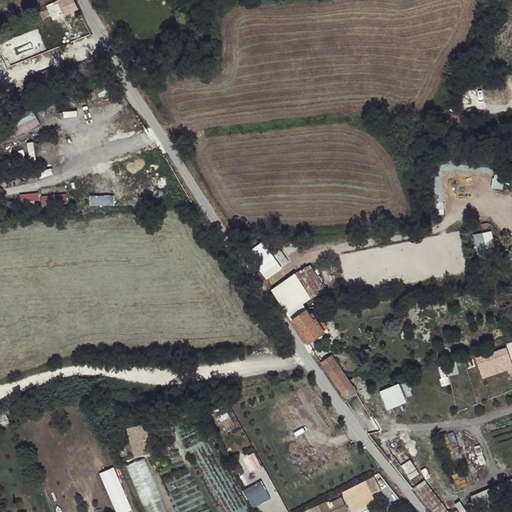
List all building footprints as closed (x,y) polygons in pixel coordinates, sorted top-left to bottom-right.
[(73,0),(60,0),(59,1),(64,14),(77,8),(73,0)] [(77,65),(82,80),(92,76),(86,62),(77,65)] [(9,120),(17,135),(42,123),(34,108),(9,120)] [(496,173),(494,186),(511,189),(511,163),(498,161),(498,160),(443,154),(425,156),(431,215),(444,215),(440,168),(443,168),(496,173)] [(22,206),(42,204),(41,191),(21,193),(22,206)] [(493,230),(475,232),(478,254),(496,251),(493,230)] [(254,239),(251,239),(243,245),(265,279),(281,268),(289,263),(274,241),(265,247),(262,242),(259,244),(254,239)] [(293,276),(271,290),(286,312),(304,309),(301,304),(310,298),(326,291),(310,269),(293,276)] [(306,311),(304,309),(286,312),(292,321),(307,343),(324,331),(316,320),(320,317),(316,311),(312,314),(315,319),(313,320),(307,311),(306,311)] [(482,376),(511,369),(511,360),(509,346),(477,354),(482,376)] [(332,356),(321,364),(345,399),(357,393),(332,356)] [(444,377),(460,372),(457,360),(440,365),(444,377)] [(381,390),(388,409),(409,400),(401,382),(381,390)] [(134,455),(151,452),(145,423),(129,426),(134,455)] [(256,450),(250,454),(257,468),(264,465),(256,450)] [(129,463),(137,485),(155,478),(147,456),(129,463)] [(116,465),(101,471),(117,511),(125,511),(134,509),(116,465)] [(511,478),(471,496),(476,511),(477,511),(511,497),(511,478)] [(262,479),(244,489),(253,507),(272,497),(262,479)] [(365,481),(351,488),(359,502),(372,495),(365,481)] [(431,511),(448,511),(424,481),(413,489),(417,494),(421,499),(429,509),(431,511)] [(351,511),(345,495),(300,511),(351,511)]
